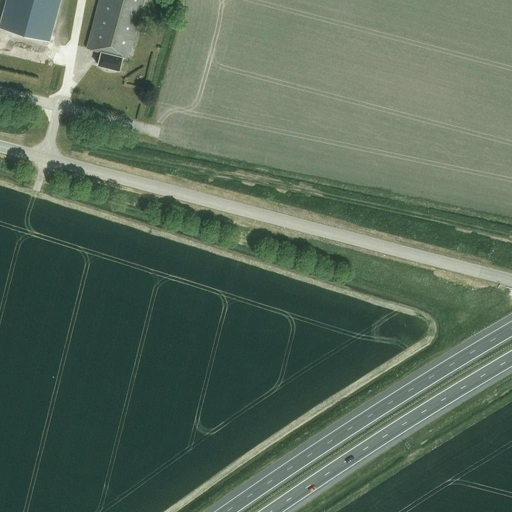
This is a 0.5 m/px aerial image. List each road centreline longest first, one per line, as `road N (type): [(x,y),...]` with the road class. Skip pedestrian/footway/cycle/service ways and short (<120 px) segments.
road 1 (tertiary): [(0,146),(511,281)]
road 2 (motorway): [(511,328),(226,511)]
road 3 (motorway): [(271,511),(511,358)]
